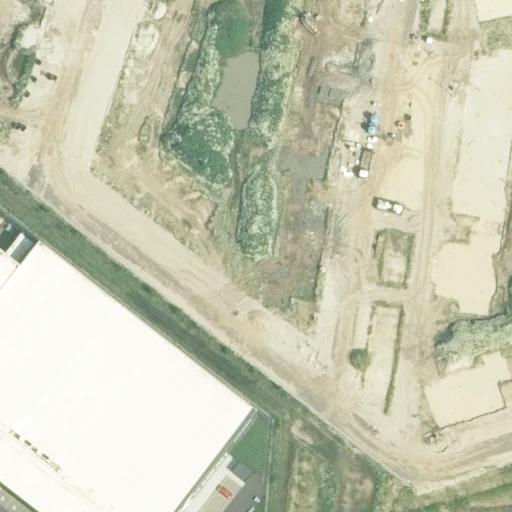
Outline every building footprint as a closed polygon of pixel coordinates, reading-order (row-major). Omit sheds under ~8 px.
[(0,0),(0,6),(41,21),(44,11),(28,4),(29,0),(0,0)] [(166,10),(169,2),(162,0),(155,0),(154,6),(154,7),(166,10)] [(174,13),(178,1),(175,0),(169,0),(169,2),(166,10),(174,13)] [(342,0),(325,0),(321,17),(360,26),(365,5),(342,0)] [(506,0),(475,0),(480,22),(510,15),(506,0)] [(279,18),(282,6),(274,4),(271,16),(279,18)] [(0,6),(0,34),(15,40),(20,25),(37,31),(41,21),(0,6)] [(153,8),(146,28),(188,42),(195,21),(153,8)] [(250,30),(253,21),(241,17),(239,22),(238,26),(250,30)] [(321,17),(316,38),(355,47),(360,26),(321,17)] [(235,34),(238,26),(239,22),(231,19),(227,31),(235,34)] [(247,38),(250,30),(238,26),(235,34),(247,38)] [(146,28),(140,47),(182,62),(188,42),(146,28)] [(0,34),(0,62),(24,70),(28,60),(11,53),(15,40),(0,34)] [(316,38),(311,60),(350,69),(355,47),(316,38)] [(140,47),(133,66),(175,80),(182,62),(140,47)] [(471,83),(471,85),(472,85),(472,83),(511,89),(511,53),(500,52),(498,65),(476,61),(475,61),(471,83)] [(0,62),(0,82),(3,75),(20,81),(24,70),(0,62)] [(133,66),(127,85),(169,100),(175,80),(133,66)] [(258,72),(250,70),(247,82),(255,84),(258,72)] [(472,85),(469,105),(511,111),(511,89),(472,83),(472,85)] [(127,85),(119,106),(162,121),(169,100),(127,85)] [(303,86),(298,109),(337,118),(342,96),(303,86)] [(0,119),(6,121),(10,109),(0,105),(0,119)] [(511,111),(469,105),(466,126),(511,133),(511,127),(511,111)] [(258,108),(250,106),(247,118),(256,120),(258,108)] [(298,109),(293,130),(332,139),(337,118),(298,109)] [(253,132),(256,120),(247,118),(245,130),(253,132)] [(238,134),(240,122),(232,120),(229,132),(238,134)] [(466,126),(463,147),(508,154),(511,133),(466,126)] [(118,129),(91,164),(107,177),(135,142),(118,129)] [(187,142),(189,134),(177,130),(175,139),(187,142)] [(293,130),(288,151),(327,160),(332,139),(293,130)] [(210,141),(207,149),(219,153),(222,145),(210,141)] [(135,142),(107,177),(123,190),(151,155),(135,142)] [(463,147),(460,169),(505,176),(508,154),(463,147)] [(288,151),(283,173),(322,183),(327,160),(288,151)] [(151,155),(123,190),(140,202),(167,167),(151,155)] [(167,167),(140,202),(156,215),(183,180),(167,167)] [(460,169),(457,190),(502,197),(502,196),(505,176),(460,169)] [(183,180),(156,215),(171,227),(199,192),(183,180)] [(457,190),(453,213),(500,220),(504,197),(504,196),(502,196),(502,197),(457,190)] [(199,192),(171,227),(189,242),(216,206),(199,192)] [(281,205),(277,228),(284,230),(284,229),(322,235),(325,212),(281,205)] [(230,231),(223,226),(216,236),(222,241),(230,231)] [(284,230),(280,250),(318,256),(322,235),(284,229),(284,230)] [(440,257),(438,270),(488,278),(488,277),(492,254),(496,254),(498,241),(473,237),(471,250),(444,246),(442,257),(440,257)] [(0,449),(10,457),(80,511),(185,511),(258,419),(40,249),(38,252),(36,254),(55,269),(45,282),(26,267),(21,274),(4,261),(0,257),(0,449)] [(277,270),(277,271),(315,277),(318,256),(280,250),(277,270)] [(268,269),(262,305),(287,309),(289,296),(312,300),(315,277),(277,271),(277,270),(268,269)] [(438,270),(436,284),(438,284),(437,295),(464,300),(462,312),(487,316),(493,278),(488,277),(488,278),(438,270)] [(450,352),(447,344),(435,348),(438,356),(450,352)] [(438,356),(435,348),(424,352),(426,360),(438,356)] [(488,368),(467,375),(481,418),(503,411),(494,384),(506,379),(498,356),(485,360),(488,368)] [(467,375),(447,382),(461,425),(481,418),(467,375)] [(447,382),(425,389),(439,432),(461,425),(447,382)]
